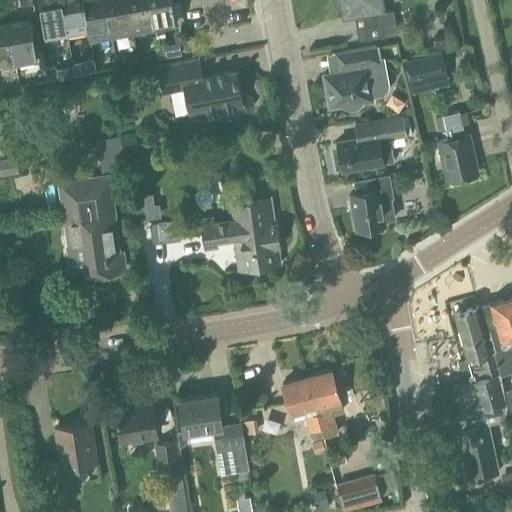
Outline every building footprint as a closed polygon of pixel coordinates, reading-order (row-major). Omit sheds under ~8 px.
[(40,0),(41,3),(47,36),(69,32),(62,0),(40,0)] [(62,0),(69,32),(89,29),(90,29),(84,0),(62,0)] [(112,34),(106,0),(84,0),(90,29),(89,29),(90,38),(112,34)] [(106,0),(112,34),(134,30),(128,0),(106,0)] [(128,0),(134,30),(155,27),(150,0),(128,0)] [(177,23),(173,0),(150,0),(155,27),(177,23)] [(387,11),(384,0),(334,0),(336,8),(341,7),(343,19),(356,17),(360,41),(399,34),(395,10),(387,11)] [(38,57),(31,18),(9,22),(16,62),(38,57)] [(0,23),(0,64),(16,62),(9,22),(0,23)] [(195,37),(184,39),(186,50),(197,48),(195,37)] [(183,53),(181,41),(156,46),(158,57),(183,53)] [(381,60),(378,46),(337,53),(340,73),(326,76),(331,106),(346,105),(347,107),(348,108),(350,109),(352,108),(357,108),(358,106),(360,106),(362,104),(362,103),(362,101),(374,99),(373,95),(381,94),(383,94),(384,93),(387,90),(387,89),(388,87),(388,85),(384,60),(381,60)] [(441,53),(405,61),(409,81),(446,73),(441,53)] [(249,110),(253,104),(252,97),(246,93),(241,94),(236,70),(202,77),(199,57),(159,65),(165,91),(186,87),(191,112),(205,110),(205,113),(211,117),(218,116),(222,110),(222,107),(236,104),(236,107),(242,111),(249,110)] [(464,75),(476,70),(472,58),(459,62),(464,75)] [(94,59),(73,63),(74,65),(76,74),(76,75),(96,71),(94,59)] [(60,79),(58,65),(47,68),(50,81),(60,79)] [(448,180),(479,173),(469,134),(465,135),(463,123),(461,113),(460,111),(444,115),(447,128),(449,138),(439,141),(448,180)] [(467,111),(461,113),(463,123),(470,122),(467,111)] [(334,154),(337,168),(342,168),(342,170),(384,163),(384,162),(393,160),(390,138),(406,135),(403,115),(355,123),(358,137),(337,141),(339,153),(334,154)] [(444,115),(435,117),(438,130),(447,128),(444,115)] [(96,162),(111,161),(110,134),(94,135),(96,162)] [(18,157),(0,160),(2,176),(20,174),(18,157)] [(169,169),(149,177),(158,198),(178,190),(169,169)] [(357,229),(369,226),(370,232),(384,229),(383,224),(386,224),(385,220),(395,218),(391,197),(393,196),(389,174),(355,180),(357,192),(350,193),(357,229)] [(109,175),(61,183),(65,210),(68,228),(71,246),(73,261),(87,258),(89,274),(125,269),(123,251),(119,252),(113,213),(114,213),(109,175)] [(238,269),(281,262),(279,246),(280,246),(276,221),(275,221),(271,195),(228,202),(230,218),(202,223),(205,242),(234,238),(238,269)] [(187,220),(158,224),(161,240),(190,235),(187,220)] [(0,271),(9,271),(6,250),(0,250),(0,271)] [(494,352),(501,373),(511,370),(511,296),(479,306),(487,335),(493,333),(498,350),(494,351),(494,352)] [(469,359),(494,352),(494,351),(498,350),(493,333),(487,335),(479,306),(455,312),(468,359),(469,359)] [(501,373),(494,352),(469,359),(472,367),(482,364),(484,370),(470,374),(472,381),(432,392),(435,422),(506,403),(499,374),(501,373)] [(332,370),(308,376),(316,405),(317,405),(319,413),(318,413),(322,429),(324,436),(339,432),(331,401),(340,399),(332,370)] [(308,376),(283,383),(291,412),(316,405),(308,376)] [(218,394),(180,400),(185,432),(213,427),(222,474),(250,469),(241,422),(222,426),(218,394)] [(152,403),(117,409),(119,417),(118,417),(119,420),(122,439),(157,434),(152,403)] [(511,419),(507,404),(459,416),(463,429),(460,429),(466,460),(462,461),(466,476),(470,475),(471,478),(500,472),(490,424),(511,419)] [(322,429),(318,413),(307,416),(311,432),(322,429)] [(91,422),(56,427),(61,460),(45,462),(50,499),(73,495),(69,466),(97,462),(91,422)] [(325,452),(321,439),(312,442),(315,454),(325,452)] [(157,444),(162,471),(180,468),(175,441),(157,444)] [(185,511),(180,473),(167,475),(172,511),(185,511)] [(511,489),(511,473),(501,476),(504,491),(511,489)] [(375,474),(338,484),(345,509),(382,499),(375,474)] [(327,490),(314,493),(318,509),(330,506),(327,490)] [(491,511),(490,504),(487,504),(486,498),(472,500),(473,511),(491,511)]
